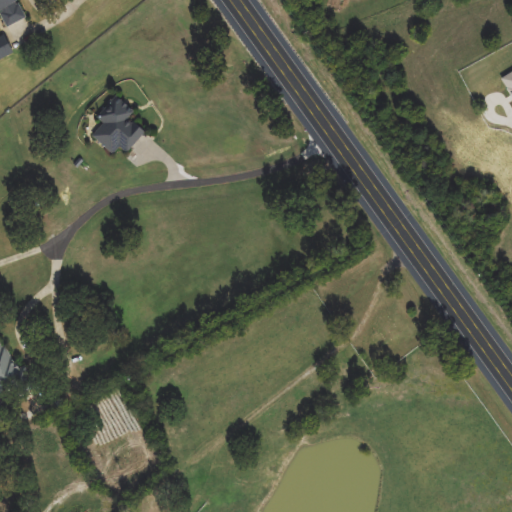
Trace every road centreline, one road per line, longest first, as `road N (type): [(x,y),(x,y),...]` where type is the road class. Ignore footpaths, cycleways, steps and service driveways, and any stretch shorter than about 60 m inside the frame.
road 1 (residential): [(335,137),(287,166),(117,197),(54,250)]
road 2 (primary): [(402,230),(237,0)]
road 3 (primary): [(511,380),(402,230)]
